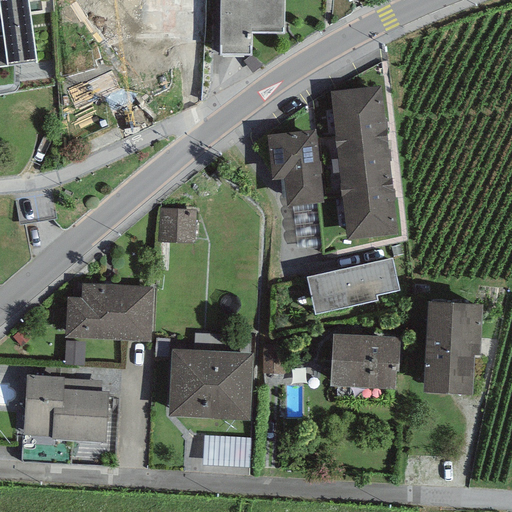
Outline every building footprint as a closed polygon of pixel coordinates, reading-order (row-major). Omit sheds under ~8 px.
[(0,0),(0,11),(3,33),(0,33),(0,63),(36,59),(28,0),(0,0)] [(97,0),(97,14),(133,14),(134,39),(202,38),(201,0),(97,0)] [(284,0),(219,0),(219,48),(251,48),(251,26),(285,26),(284,0)] [(328,89),(334,137),(386,131),(380,83),(328,89)] [(315,126),(267,131),(272,175),(283,173),(286,201),(323,198),(315,126)] [(391,180),(386,131),(334,137),(340,186),(391,180)] [(397,230),(391,180),(340,186),(345,236),(397,230)] [(196,208),(161,206),(159,240),(194,242),(196,208)] [(377,296),(376,290),(399,285),(392,254),(307,273),(315,310),(377,296)] [(81,281),(80,294),(66,294),(65,333),(151,336),(153,284),(81,281)] [(474,348),(479,349),(482,298),(427,295),(423,385),(472,387),(474,348)] [(399,334),(333,329),(330,380),(395,385),(399,334)] [(252,348),(171,345),(169,412),(249,416),(252,348)] [(108,388),(63,386),(63,374),(26,372),(23,433),(52,434),(52,436),(105,439),(108,388)]
